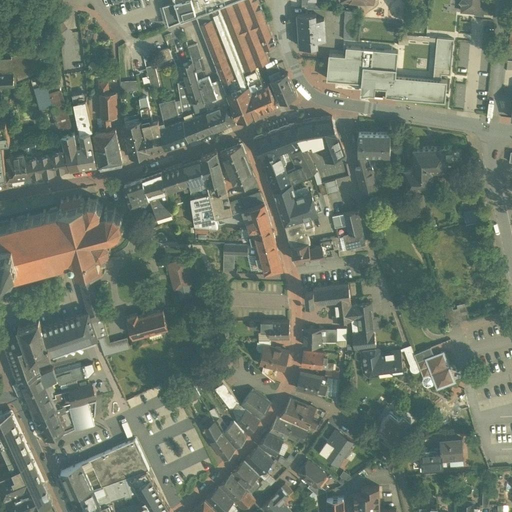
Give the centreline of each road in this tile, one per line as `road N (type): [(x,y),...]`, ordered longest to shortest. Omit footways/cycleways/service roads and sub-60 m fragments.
road 1 (residential): [(0,194),(117,174),(243,131)]
road 2 (residential): [(179,511),(253,440),(285,388)]
road 3 (residential): [(343,104),(374,259)]
road 4 (residential): [(291,270),(243,131)]
road 5 (residential): [(511,261),(481,124)]
road 6 (residential): [(481,124),(343,104)]
road 7 (residential): [(408,511),(395,463),(331,409)]
road 8 (residential): [(64,511),(13,399)]
road 9 (residential): [(331,409),(257,503)]
